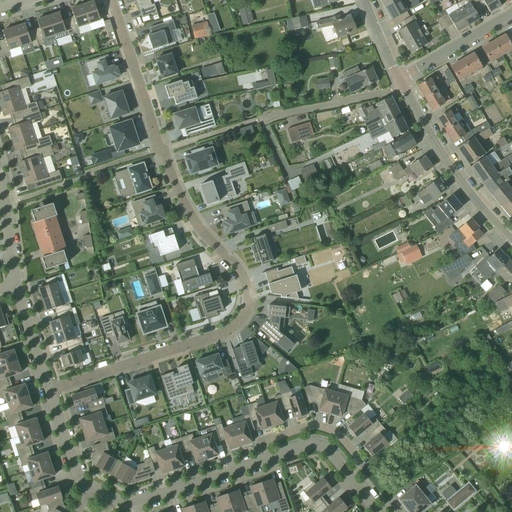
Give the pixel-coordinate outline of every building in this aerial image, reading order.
[(151,5),(149,0),(138,0),(136,1),(141,18),(157,12),(154,4),(151,5)] [(380,0),(385,8),(399,0),(380,0)] [(405,7),(417,0),(416,0),(399,0),(385,8),(392,20),(408,11),(405,7)] [(443,0),(439,3),(442,10),(455,3),(452,0),(443,0)] [(459,10),(469,26),(479,19),(475,12),(480,9),(475,0),(467,0),(469,4),(459,10)] [(475,0),(480,9),(486,6),(490,13),(501,6),(497,0),(475,0)] [(89,24),(103,20),(100,9),(97,10),(94,1),(83,5),(89,24)] [(238,6),(240,16),(252,13),(249,3),(238,6)] [(78,28),(89,24),(83,5),(71,9),(75,20),(69,22),(73,35),(79,33),(78,28)] [(457,32),(469,26),(459,10),(448,16),(447,14),(441,17),(448,28),(453,25),(457,32)] [(48,17),(55,36),(61,34),(62,38),(73,35),(69,22),(64,24),(60,13),(48,17)] [(332,26),(337,38),(356,31),(350,17),(341,20),(338,15),(329,20),(318,22),(320,29),(332,26)] [(417,21),(414,15),(403,22),(406,27),(398,31),(404,42),(421,33),(414,22),(417,21)] [(308,27),(306,16),(290,19),(293,30),(308,27)] [(35,33),(39,46),(45,44),(43,39),(55,36),(48,17),(37,20),(40,32),(35,33)] [(441,17),(436,20),(442,31),(448,28),(441,17)] [(103,22),(107,34),(113,32),(109,20),(103,22)] [(148,36),(152,50),(176,42),(173,31),(176,30),(172,20),(149,28),(151,35),(148,36)] [(207,22),(191,25),(194,39),(210,36),(207,22)] [(33,48),(39,46),(35,33),(29,35),(26,24),(14,28),(20,47),(31,43),(33,48)] [(218,25),(212,27),(214,33),(220,31),(218,25)] [(0,45),(4,57),(11,55),(9,51),(20,47),(14,28),(2,32),(6,43),(0,45)] [(426,30),(421,33),(404,42),(411,53),(427,44),(423,38),(429,35),(426,30)] [(502,57),(511,50),(511,47),(505,35),(493,42),(502,57)] [(482,49),(491,63),(502,57),(493,42),(482,49)] [(470,75),(482,68),(473,54),(462,61),(470,75)] [(162,79),(177,74),(171,55),(156,60),(159,71),(158,71),(160,77),(161,77),(162,79)] [(105,57),(85,63),(89,75),(92,74),(96,85),(104,83),(104,85),(111,82),(111,80),(117,78),(116,76),(119,75),(117,68),(114,69),(113,66),(108,68),(107,64),(108,64),(105,57)] [(330,69),(338,68),(336,57),(328,59),(330,69)] [(50,61),(45,63),(47,70),(53,68),(50,61)] [(450,67),(459,82),(470,75),(462,61),(450,67)] [(221,63),(213,65),(216,75),(225,74),(223,67),(221,63)] [(357,67),(342,74),(345,79),(344,79),(348,87),(351,93),(377,81),(371,68),(360,73),(357,67)] [(502,74),(498,68),(491,73),(495,78),(502,74)] [(26,70),(20,72),(22,78),(28,76),(26,70)] [(482,78),(486,83),(493,79),(490,73),(482,78)] [(436,76),(418,86),(422,92),(420,93),(424,99),(437,92),(433,85),(439,81),(436,76)] [(0,100),(1,105),(22,98),(19,91),(31,87),(28,77),(3,85),(5,91),(0,93),(0,100)] [(315,81),(316,89),(328,88),(327,80),(315,81)] [(180,83),(163,89),(166,96),(168,95),(170,100),(172,99),(174,108),(195,101),(190,83),(181,86),(180,83)] [(470,84),(463,89),(466,95),(474,91),(470,84)] [(102,102),(99,91),(87,95),(90,106),(102,102)] [(125,99),(124,99),(122,92),(103,98),(110,120),(129,113),(126,106),(127,106),(125,99)] [(433,111),(450,100),(447,94),(441,98),(437,92),(424,99),(427,105),(429,104),(433,111)] [(472,96),(467,99),(470,104),(475,101),(472,96)] [(364,123),(395,107),(391,97),(376,104),(378,109),(374,111),(372,106),(365,110),(364,107),(358,110),(364,123)] [(22,98),(1,105),(3,110),(2,110),(4,117),(12,114),(14,120),(39,112),(38,110),(36,103),(36,102),(24,106),(22,98)] [(401,118),(395,107),(364,123),(369,133),(401,118)] [(216,127),(212,115),(201,119),(197,108),(194,109),(194,108),(173,115),(178,130),(184,128),(186,136),(216,127)] [(459,113),(455,108),(438,119),(442,125),(440,126),(444,132),(458,124),(453,116),(459,113)] [(39,112),(14,120),(16,126),(8,128),(10,135),(11,135),(13,139),(33,133),(30,125),(42,121),(42,120),(40,114),(39,112)] [(388,133),(391,139),(408,131),(401,118),(369,133),(368,134),(372,141),(388,133)] [(133,129),(130,121),(110,128),(113,136),(111,137),(113,144),(115,143),(118,151),(138,145),(136,137),(135,137),(136,137),(134,129),(133,129)] [(449,137),(451,140),(453,143),(470,132),(467,127),(462,130),(458,124),(444,132),(448,138),(449,137)] [(291,143),(306,139),(302,125),(287,130),(291,143)] [(251,126),(244,128),(246,135),(253,133),(251,126)] [(457,149),(469,165),(485,154),(478,144),(477,141),(479,140),(480,143),(493,136),(489,129),(474,138),(474,137),(457,149)] [(33,133),(13,139),(14,144),(13,144),(15,151),(23,148),(25,154),(50,146),(52,145),(49,136),(35,140),(33,133)] [(76,144),(81,143),(83,138),(82,133),(73,136),(76,144)] [(416,145),(410,135),(409,134),(395,142),(385,147),(391,159),(402,154),(416,145)] [(495,141),(498,148),(506,144),(502,137),(495,141)] [(374,152),(385,147),(383,142),(371,147),(374,152)] [(211,149),(209,143),(196,147),(198,151),(192,153),(193,155),(186,158),(187,162),(186,162),(188,170),(190,170),(191,173),(198,171),(199,173),(209,170),(208,168),(216,165),(214,158),(216,157),(213,149),(211,149)] [(53,153),(51,147),(50,146),(25,154),(27,160),(19,162),(21,169),(22,169),(24,173),(44,167),(41,159),(54,155),(53,153)] [(110,152),(92,158),(95,165),(112,160),(110,152)] [(470,167),(476,176),(482,185),(483,185),(498,174),(508,167),(511,165),(511,155),(492,166),(486,156),(470,167)] [(417,179),(432,168),(424,156),(403,171),(398,163),(389,170),(397,181),(406,175),(407,176),(413,173),(417,179)] [(371,174),(383,168),(379,160),(367,166),(371,174)] [(244,162),(225,169),(228,175),(207,182),(207,183),(200,185),(207,206),(214,203),(214,204),(236,197),(231,182),(249,176),(244,162)] [(120,191),(121,195),(123,198),(151,189),(148,180),(149,180),(146,171),(145,172),(143,164),(114,174),(117,181),(122,180),(125,189),(120,191)] [(307,184),(319,179),(313,165),(300,171),(303,178),(305,178),(307,184)] [(491,195),(506,183),(505,181),(511,177),(511,176),(511,165),(508,167),(498,174),(483,185),(491,195)] [(44,167),(24,173),(25,178),(24,178),(26,185),(34,183),(36,188),(36,189),(62,180),(59,171),(46,175),(44,167)] [(194,185),(195,186),(211,179),(208,174),(186,184),(187,188),(194,185)] [(297,176),(286,181),(290,189),(301,184),(297,176)] [(431,198),(432,199),(447,189),(445,188),(445,186),(444,185),(443,185),(439,178),(416,194),(417,196),(417,195),(420,200),(424,198),(426,202),(431,198)] [(511,188),(511,189),(506,183),(491,195),(501,207),(511,198),(511,188)] [(276,193),(278,200),(287,197),(285,190),(276,193)] [(408,195),(401,198),(406,208),(412,205),(408,195)] [(415,204),(420,200),(417,195),(417,196),(412,199),(415,204)] [(449,218),(461,208),(461,207),(452,196),(433,212),(442,222),(436,227),(441,234),(453,223),(449,218)] [(161,206),(158,207),(156,208),(152,197),(132,204),(135,216),(140,214),(143,225),(150,223),(151,227),(160,224),(159,220),(165,218),(164,216),(166,215),(164,208),(161,209),(161,206)] [(511,198),(501,207),(502,209),(510,218),(511,216),(511,198)] [(229,220),(227,221),(224,222),(225,224),(222,225),(225,232),(227,231),(228,234),(235,232),(235,233),(242,231),(242,229),(249,227),(246,216),(250,214),(246,203),(225,209),(227,217),(228,217),(229,220)] [(45,270),(68,263),(64,252),(66,251),(55,217),(57,216),(53,204),(31,211),(35,222),(32,223),(44,257),(41,258),(45,270)] [(483,235),(478,229),(479,228),(478,227),(479,225),(477,223),(475,223),(471,219),(447,239),(454,247),(464,238),(466,240),(462,244),(465,247),(458,251),(461,258),(469,254),(475,250),(472,244),(483,235)] [(267,226),(269,233),(287,227),(285,221),(267,226)] [(325,239),(333,238),(330,222),(322,224),(325,239)] [(120,241),(134,236),(131,228),(117,233),(120,241)] [(148,236),(153,250),(158,248),(160,256),(179,250),(174,235),(171,236),(170,230),(172,229),(171,229),(148,236)] [(256,262),(261,261),(262,265),(273,261),(265,235),(253,238),(256,245),(251,247),(256,262)] [(395,249),(397,254),(400,253),(409,249),(407,243),(395,249)] [(409,249),(400,253),(405,264),(421,257),(415,246),(409,249)] [(489,278),(492,276),(508,259),(504,255),(499,250),(489,259),(486,257),(477,265),(484,272),(489,278)] [(469,254),(461,258),(439,268),(445,274),(458,268),(460,271),(473,259),(469,254)] [(304,256),(294,259),(296,266),(306,263),(304,256)] [(193,259),(180,264),(175,265),(184,292),(213,283),(209,273),(199,277),(193,259)] [(497,281),(502,285),(511,275),(511,263),(508,259),(492,276),(497,281)] [(277,269),(267,272),(265,272),(268,284),(271,294),(280,295),(281,297),(299,300),(293,282),(296,281),(292,267),(278,271),(277,269)] [(156,273),(145,277),(147,285),(150,284),(154,295),(162,292),(156,273)] [(63,281),(61,275),(48,280),(50,285),(39,289),(42,300),(61,294),(58,283),(63,281)] [(479,286),(485,292),(491,285),(485,279),(479,286)] [(498,286),(486,297),(492,304),(504,292),(498,286)] [(401,291),(396,294),(400,302),(405,299),(401,291)] [(193,298),(200,320),(217,314),(216,312),(224,310),(219,296),(209,299),(207,293),(193,298)] [(57,308),(59,313),(72,309),(70,303),(65,305),(61,294),(42,300),(46,312),(57,308)] [(511,294),(494,304),(498,313),(511,306),(511,294)] [(290,308),(269,305),(267,316),(270,316),(269,323),(267,321),(266,322),(261,327),(261,328),(260,328),(277,343),(283,336),(278,331),(280,317),(289,318),(290,308)] [(159,329),(166,327),(160,307),(149,310),(148,308),(147,307),(145,307),(143,307),(141,308),(140,310),(139,312),(140,313),(137,314),(139,321),(138,321),(137,323),(138,325),(139,327),(140,328),(141,328),(143,334),(152,332),(153,333),(160,330),(159,329)] [(2,317),(0,309),(0,348),(2,348),(1,346),(0,342),(0,328),(9,325),(6,316),(2,317)] [(50,323),(53,334),(72,328),(69,317),(74,315),(72,309),(59,313),(61,319),(50,323)] [(130,327),(126,317),(122,319),(122,318),(115,321),(113,315),(100,319),(106,335),(114,333),(117,345),(120,344),(120,346),(127,343),(127,342),(129,341),(125,328),(130,327)] [(498,335),(511,327),(511,321),(495,330),(498,335)] [(68,342),(70,347),(83,343),(81,337),(76,339),(72,328),(53,334),(57,345),(68,342)] [(268,348),(253,335),(248,341),(239,343),(240,345),(234,347),(234,349),(232,350),(242,378),(253,374),(249,362),(258,359),(268,348)] [(70,347),(72,353),(61,357),(65,368),(73,366),(74,370),(84,367),(82,363),(84,362),(81,356),(86,354),(83,343),(70,347)] [(0,367),(17,362),(13,351),(0,355),(0,367)] [(196,362),(200,376),(222,369),(225,377),(232,374),(227,360),(221,362),(218,354),(196,362)] [(381,361),(380,363),(392,366),(399,356),(396,354),(381,361)] [(283,374),(285,374),(297,370),(297,369),(288,361),(287,361),(287,362),(285,363),(283,374)] [(0,367),(0,386),(8,384),(6,378),(21,373),(17,362),(0,367)] [(437,362),(427,367),(430,373),(440,368),(437,362)] [(161,376),(169,401),(194,393),(192,384),(193,384),(187,365),(177,368),(178,373),(174,375),(173,372),(161,376)] [(151,374),(141,378),(142,380),(129,384),(131,389),(124,391),(129,406),(136,404),(135,401),(155,394),(152,384),(154,384),(151,374)] [(262,387),(265,397),(287,391),(284,381),(262,387)] [(8,384),(0,386),(0,398),(5,397),(7,403),(28,396),(25,385),(10,390),(8,384)] [(84,393),(72,397),(75,408),(90,403),(92,409),(104,405),(104,406),(105,406),(101,394),(96,396),(93,386),(83,389),(84,393)] [(308,402),(314,400),(321,402),(319,411),(320,411),(320,413),(327,415),(328,414),(330,414),(336,394),(310,386),(304,388),(308,402)] [(280,395),(285,408),(291,406),(295,419),(297,418),(298,420),(305,418),(304,416),(306,415),(300,395),(294,397),(290,392),(280,395)] [(336,394),(330,414),(332,415),(331,416),(339,419),(340,417),(341,417),(343,409),(350,411),(354,416),(366,406),(362,401),(336,394)] [(279,410),(285,408),(280,395),(274,397),(276,403),(265,406),(272,427),(274,426),(274,428),(282,425),(282,423),(283,423),(279,410)] [(32,407),(28,396),(7,403),(9,409),(4,411),(7,422),(19,418),(17,412),(32,407)] [(270,427),(272,427),(265,406),(260,408),(256,403),(246,406),(249,415),(251,419),(257,417),(261,430),(262,430),(263,431),(271,429),(270,427)] [(94,415),(79,420),(83,431),(104,424),(102,418),(108,416),(104,406),(104,405),(92,409),(94,415)] [(254,428),(251,419),(249,415),(243,417),(245,423),(234,426),(241,446),(242,446),(243,447),(251,445),(250,443),(252,443),(247,430),(254,428)] [(369,420),(364,415),(348,429),(349,430),(348,431),(353,437),(354,436),(355,438),(366,429),(370,434),(381,425),(374,417),(369,420)] [(36,419),(21,424),(19,418),(7,422),(9,429),(15,427),(19,437),(40,430),(36,419)] [(215,426),(221,424),(219,418),(213,420),(215,426)] [(115,439),(112,429),(106,430),(104,424),(83,431),(87,442),(101,437),(103,443),(106,442),(115,439)] [(221,444),(227,442),(230,450),(231,450),(231,451),(239,449),(239,447),(241,446),(234,426),(223,430),(221,424),(215,426),(215,427),(221,444)] [(381,425),(370,434),(374,439),(364,448),(365,449),(364,450),(368,456),(370,455),(371,457),(387,444),(383,438),(387,433),(381,425)] [(218,456),(217,451),(215,446),(221,444),(215,427),(198,432),(200,438),(207,460),(218,456)] [(43,442),(40,430),(19,437),(21,443),(15,445),(18,456),(30,452),(28,446),(43,442)] [(191,448),(196,463),(207,460),(200,438),(194,440),(192,434),(181,438),(185,450),(191,448)] [(184,467),(179,452),(185,450),(181,438),(170,441),(172,447),(166,449),(173,471),(184,467)] [(96,466),(95,467),(100,470),(99,471),(106,475),(107,473),(115,478),(123,464),(122,464),(107,455),(109,451),(106,442),(103,443),(92,447),(94,453),(90,454),(93,463),(94,463),(94,464),(96,466)] [(496,445),(489,451),(494,458),(502,452),(496,445)] [(157,460),(162,474),(173,471),(166,449),(155,453),(154,447),(147,449),(150,458),(150,459),(151,461),(157,460)] [(30,471),(51,465),(47,453),(32,458),(30,452),(18,456),(22,467),(28,465),(30,471)] [(143,461),(144,463),(136,466),(134,470),(122,464),(123,464),(115,478),(116,478),(115,480),(121,483),(122,482),(127,484),(128,483),(130,485),(131,483),(132,484),(150,478),(149,474),(155,472),(151,461),(150,459),(150,458),(143,461)] [(54,476),(51,465),(30,471),(33,482),(28,484),(30,490),(29,490),(29,491),(42,487),(40,481),(54,476)] [(285,511),(289,511),(281,485),(275,487),(272,480),(261,483),(268,504),(276,502),(279,511),(285,511)] [(309,500),(305,503),(312,511),(313,511),(323,504),(319,499),(331,489),(323,480),(316,486),(313,483),(303,491),(309,500)] [(268,504),(261,483),(250,487),(252,495),(247,496),(251,511),(262,511),(260,507),(268,504)] [(453,510),(465,501),(475,492),(468,483),(456,493),(448,500),(446,501),(453,510)] [(62,499),(58,487),(44,492),(42,487),(29,491),(32,501),(38,500),(40,506),(46,504),(62,499)] [(429,496),(424,490),(420,493),(415,487),(398,500),(404,508),(406,507),(408,510),(407,511),(421,511),(430,505),(425,499),(429,496)] [(452,488),(451,488),(444,494),(448,500),(456,493),(452,488)] [(251,511),(247,496),(241,498),(238,491),(227,495),(232,511),(251,511)] [(232,511),(227,495),(216,498),(218,506),(212,508),(213,511),(232,511)] [(66,511),(64,506),(62,499),(46,504),(49,511),(50,511),(66,511)] [(342,511),(347,508),(339,499),(327,509),(323,504),(313,511),(342,511)] [(213,511),(212,508),(207,510),(204,502),(193,506),(194,511),(213,511)]
